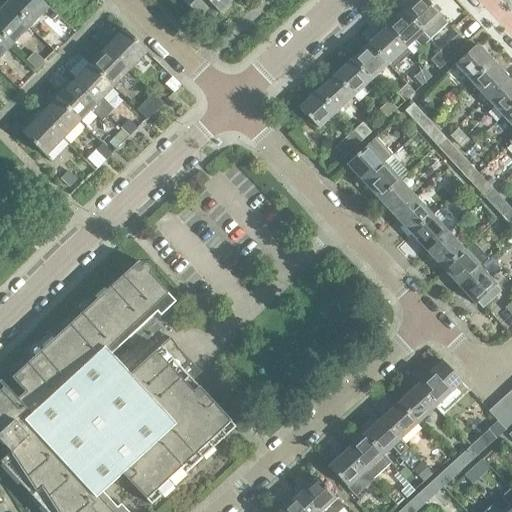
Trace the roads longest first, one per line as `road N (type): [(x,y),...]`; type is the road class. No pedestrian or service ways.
road 1 (residential): [(222,511),(431,320),(233,102)]
road 2 (residential): [(0,315),(233,102)]
road 3 (residential): [(233,102),(347,0)]
road 4 (residential): [(233,102),(129,0)]
